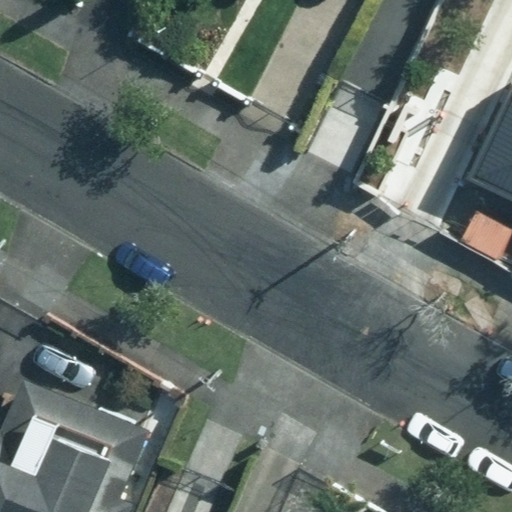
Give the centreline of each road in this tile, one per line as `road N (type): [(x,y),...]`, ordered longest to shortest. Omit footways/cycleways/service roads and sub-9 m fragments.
road 1 (residential): [(0,123),(511,417)]
road 2 (unknown): [(180,511),(293,292)]
road 3 (unknown): [(0,169),(92,0)]
